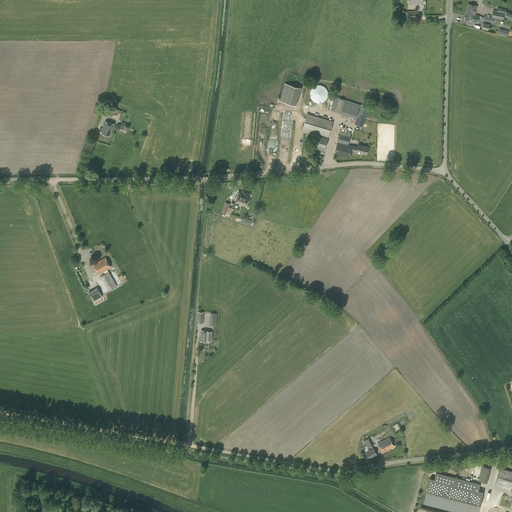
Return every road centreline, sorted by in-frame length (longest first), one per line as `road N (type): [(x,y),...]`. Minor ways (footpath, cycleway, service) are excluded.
road 1 (unclassified): [(511,448),(344,469),(0,412)]
road 2 (unclassified): [(0,179),(206,177),(352,163),(443,172)]
road 3 (unclassified): [(443,172),(449,0)]
